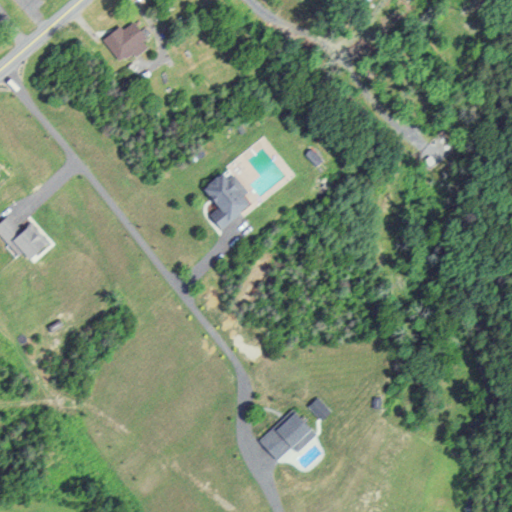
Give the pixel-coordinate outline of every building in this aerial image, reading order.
[(104,41),(123,65),(153,41),(134,17),(104,41)] [(324,164),(317,150),(310,154),(318,168),(324,164)] [(0,227),(33,263),(54,243),(34,222),(26,230),(11,213),(0,223),(0,227)] [(326,419),(333,410),(317,397),(309,406),(326,419)] [(296,446),(298,448),(319,431),(301,409),(264,439),(280,459),(296,446)]
